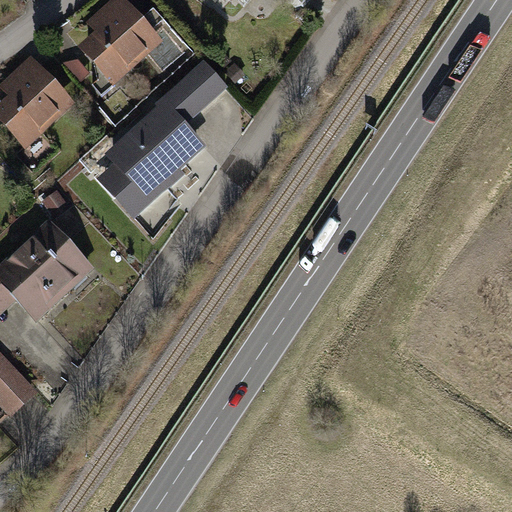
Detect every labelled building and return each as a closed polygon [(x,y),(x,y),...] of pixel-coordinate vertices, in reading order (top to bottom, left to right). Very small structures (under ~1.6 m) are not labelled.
[(163,47),(121,0),(116,0),(87,26),(98,39),(81,54),(112,91),(163,47)] [(314,0),(284,0),(301,15),(314,0)] [(75,109),(32,61),(0,89),(0,90),(9,101),(0,109),(0,128),(24,155),(75,109)] [(229,97),(207,72),(177,98),(200,124),(229,97)] [(166,107),(106,159),(149,207),(208,154),(166,107)] [(96,278),(46,227),(1,270),(0,269),(0,322),(16,307),(40,332),(96,278)] [(0,412),(11,425),(39,400),(0,356),(0,412)]
